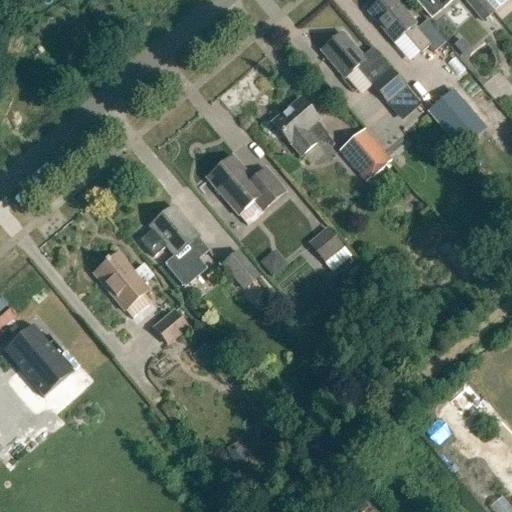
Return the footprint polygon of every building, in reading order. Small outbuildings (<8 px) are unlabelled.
[(383,0),(368,13),(396,46),(404,39),(420,56),(430,47),(434,53),(444,44),(426,23),(417,31),(391,0),(383,0)] [(417,0),(415,2),(431,20),(454,0),(417,0)] [(462,0),(483,23),(493,14),(481,0),(462,0)] [(469,48),(459,35),(446,45),(456,57),(469,48)] [(371,87),(389,108),(407,93),(372,51),(362,60),(341,36),(321,53),(345,80),(358,69),(366,78),(367,77),(373,85),(371,87)] [(0,132),(1,133),(11,91),(0,88),(0,132)] [(318,124),(299,102),(272,125),(300,159),(317,145),(315,142),(324,134),(316,125),(318,124)] [(364,132),(339,153),(366,184),(390,164),(364,132)] [(252,183),(232,159),(206,181),(238,218),(254,204),(262,214),(285,194),(266,172),(252,183)] [(164,267),(184,291),(207,271),(199,262),(209,253),(197,240),(198,239),(173,209),(149,230),(174,259),(164,267)] [(307,245),(332,273),(351,256),(327,228),(307,245)] [(269,278),(285,267),(275,252),(259,262),(269,278)] [(221,267),(244,294),(261,280),(238,253),(221,267)] [(105,267),(93,277),(124,314),(148,293),(143,287),(152,279),(143,268),(134,276),(118,257),(108,265),(106,263),(104,265),(105,267)] [(305,312),(330,289),(304,261),(279,284),(305,312)] [(277,302),(266,289),(257,296),(268,309),(277,302)] [(173,314),(154,331),(168,347),(187,331),(173,314)] [(4,352),(3,354),(43,400),(73,374),(33,328),(32,329),(5,353),(4,352)] [(209,345),(194,357),(202,367),(209,363),(230,387),(239,380),(209,345)] [(17,461),(53,432),(46,424),(10,453),(17,461)]
